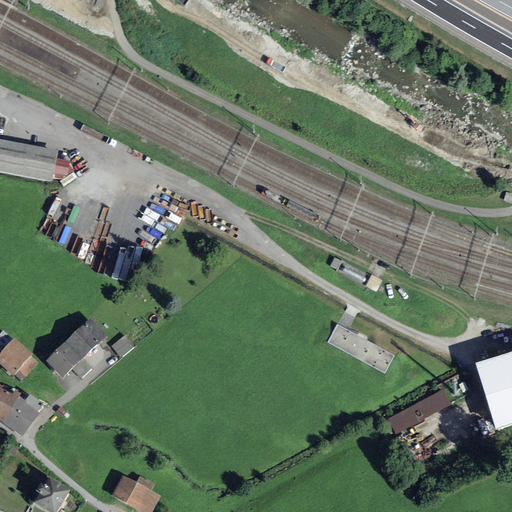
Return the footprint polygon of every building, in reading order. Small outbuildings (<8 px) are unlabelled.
[(56,151),(0,142),(0,173),(50,182),(56,151)] [(90,321),(65,345),(82,362),(106,338),(90,321)] [(38,364),(13,341),(0,355),(0,365),(21,383),(38,364)] [(82,362),(65,345),(46,363),(62,380),(82,362)] [(511,427),(511,356),(474,368),(494,433),(511,427)] [(18,403),(0,389),(0,425),(1,426),(18,403)] [(443,390),(387,420),(396,436),(452,405),(443,390)] [(20,400),(18,403),(1,426),(0,427),(20,441),(40,414),(20,400)] [(150,511),(159,497),(122,478),(112,497),(140,511),(150,511)] [(56,511),(68,495),(47,482),(33,504),(44,511),(56,511)]
